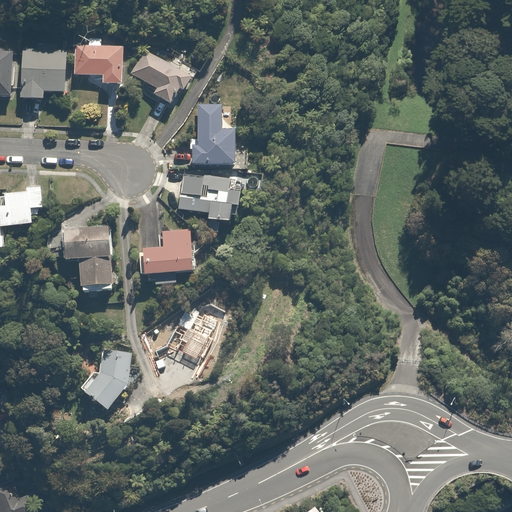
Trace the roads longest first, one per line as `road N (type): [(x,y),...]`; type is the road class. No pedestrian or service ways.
road 1 (tertiary): [(301,460),(361,416),(392,407),(420,414),(492,458)]
road 2 (tertiary): [(410,511),(373,456),(350,451),(301,460)]
road 3 (residential): [(0,154),(88,158),(125,173)]
road 4 (tertiary): [(301,460),(186,511)]
